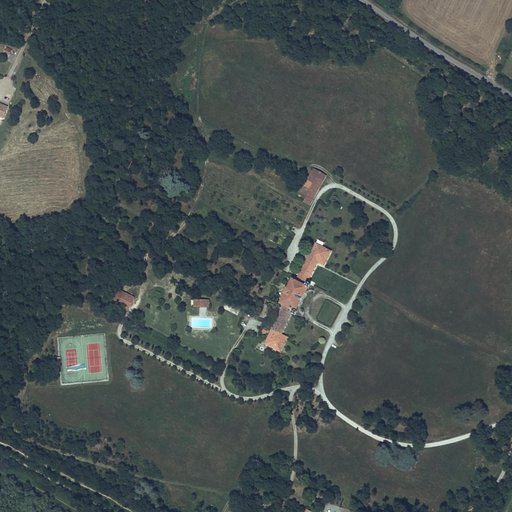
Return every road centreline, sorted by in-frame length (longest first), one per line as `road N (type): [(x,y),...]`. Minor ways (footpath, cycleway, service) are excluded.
road 1 (residential): [(369,0),(511,100)]
road 2 (track): [(0,442),(132,511)]
